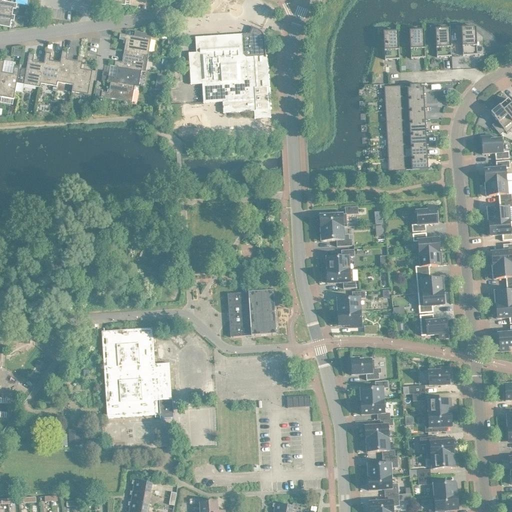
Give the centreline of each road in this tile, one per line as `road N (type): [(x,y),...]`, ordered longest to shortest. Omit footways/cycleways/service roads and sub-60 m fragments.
road 1 (residential): [(491,511),(457,138),(463,112),(485,82)]
road 2 (tertiary): [(344,472),(300,264),(295,138)]
road 3 (residential): [(311,472),(307,415),(299,412),(276,412),(279,472)]
road 4 (tertiary): [(308,0),(295,33),(295,138)]
